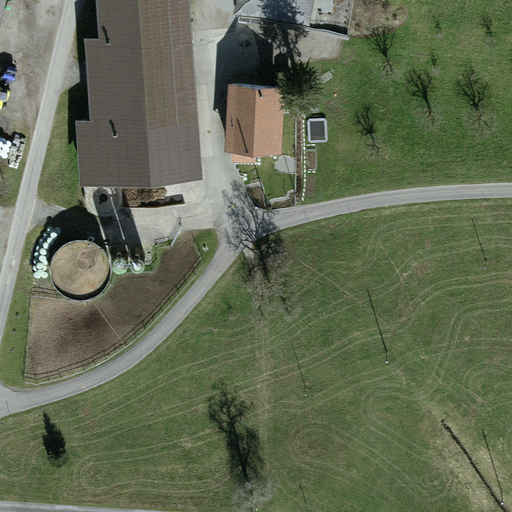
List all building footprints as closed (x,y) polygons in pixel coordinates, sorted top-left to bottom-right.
[(0,0),(0,72),(15,0),(0,0)] [(100,0),(108,106),(91,107),(96,181),(199,173),(194,103),(200,103),(193,0),(100,0)] [(241,0),(239,15),(348,33),(353,0),(241,0)] [(290,86),(242,84),(239,145),(287,147),(290,86)] [(85,211),(121,214),(123,194),(87,191),(85,211)] [(84,255),(58,254),(57,277),(83,277),(84,255)]
